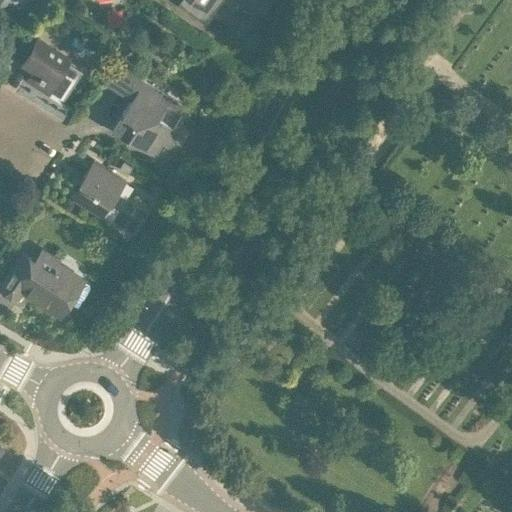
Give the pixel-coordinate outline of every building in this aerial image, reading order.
[(221,0),(181,0),(178,5),(205,24),(221,0)] [(244,0),(264,14),(273,3),(269,0),(244,0)] [(74,77),(63,71),(70,60),(36,38),(21,63),(31,70),(25,79),(48,94),(59,101),(74,77)] [(120,57),(114,66),(104,83),(131,100),(122,113),(124,114),(117,125),(118,129),(128,136),(127,137),(153,154),(161,141),(170,146),(192,110),(145,80),(148,75),(120,57)] [(73,200),(102,218),(126,181),(93,160),(78,183),(82,185),(73,200)] [(127,174),(132,166),(123,160),(118,168),(127,174)] [(86,278),(59,261),(42,251),(35,262),(21,254),(0,286),(0,287),(16,298),(23,288),(34,295),(32,298),(60,316),(69,301),(78,307),(90,288),(90,284),(85,281),(86,278)]
